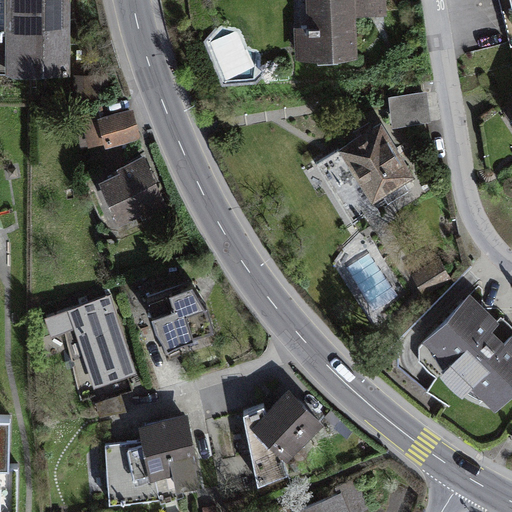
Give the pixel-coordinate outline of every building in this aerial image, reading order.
[(68,68),(66,0),(1,0),(3,68),(68,68)] [(357,49),(354,0),(302,0),(306,52),(357,49)] [(141,138),(134,110),(98,120),(105,147),(141,138)] [(414,163),(381,112),(336,141),(369,192),(414,163)] [(169,202),(147,150),(99,171),(121,222),(169,202)] [(428,289),(451,272),(438,254),(415,272),(428,289)] [(215,325),(200,275),(152,289),(167,339),(215,325)] [(497,405),(511,389),(511,327),(468,286),(422,335),(497,405)] [(136,372),(112,293),(47,312),(53,333),(75,327),(93,385),(136,372)] [(322,416),(291,386),(268,410),(266,403),(244,409),(258,480),(289,470),(285,451),(289,449),(322,416)] [(195,479),(185,412),(144,418),(146,441),(108,443),(112,498),(182,495),(181,482),(195,479)] [(6,418),(0,417),(0,511),(15,511),(16,464),(5,464),(6,418)] [(370,501),(362,482),(299,507),(301,511),(348,511),(348,510),(370,501)]
